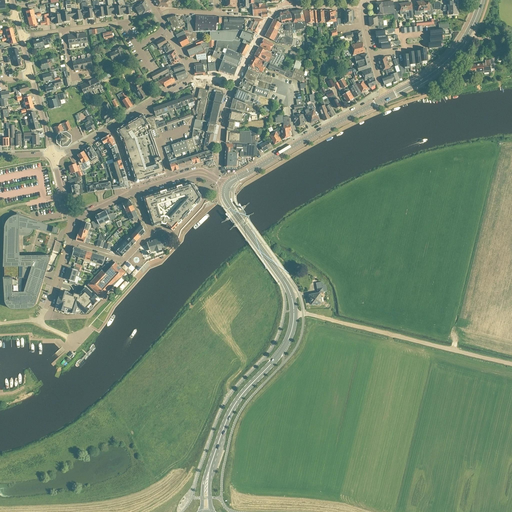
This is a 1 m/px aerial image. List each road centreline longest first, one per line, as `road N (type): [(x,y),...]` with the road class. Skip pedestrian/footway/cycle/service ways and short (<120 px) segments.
road 1 (secondary): [(214,455),(230,411),(284,346),(293,318),(287,285),(224,197),(226,185)]
road 2 (track): [(511,363),(293,312)]
road 3 (secondary): [(226,185),(384,98)]
road 4 (secondary): [(384,98),(449,58),(481,0)]
road 5 (residential): [(68,240),(40,319),(73,340)]
